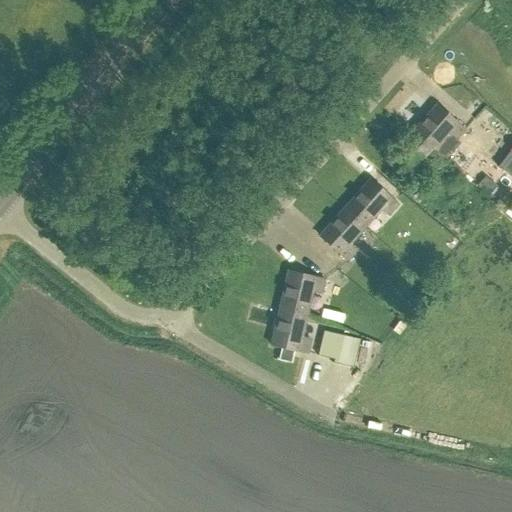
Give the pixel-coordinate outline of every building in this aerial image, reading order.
[(411,133),(432,152),(449,134),(455,140),(463,130),(436,106),(411,133)] [(416,170),(432,152),(411,133),(386,161),(413,185),(421,176),(416,170)] [(345,208),(366,227),(382,209),(388,215),(397,205),(370,180),(345,208)] [(487,180),(480,188),(488,195),(495,187),(487,180)] [(350,245),(366,227),(345,208),(320,236),(347,260),(356,251),(350,245)] [(279,309),(307,315),(312,292),(321,293),(324,280),(288,272),(279,309)] [(302,339),(307,315),(279,309),(271,345),(306,353),(309,341),(302,339)] [(353,367),(359,338),(323,330),(318,354),(334,358),(333,362),(353,367)]
